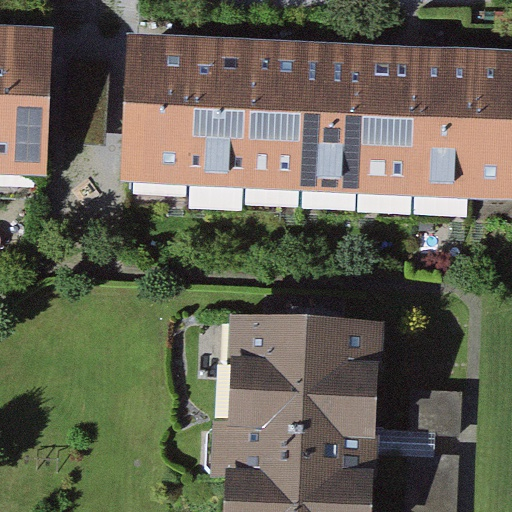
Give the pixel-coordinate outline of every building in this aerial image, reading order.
[(54,29),(0,26),(0,174),(48,177),(54,29)] [(188,37),(128,34),(121,183),(181,186),(188,37)] [(248,40),(188,37),(181,186),(240,189),(248,40)] [(307,43),(248,40),(240,189),(300,192),(307,43)] [(367,46),(307,43),(300,192),(360,195),(367,46)] [(427,49),(367,46),(360,195),(419,198),(427,49)] [(486,52),(427,49),(419,198),(479,201),(486,52)] [(511,53),(486,52),(479,201),(511,202),(511,53)] [(70,64),(65,151),(107,153),(112,66),(70,64)] [(386,511),(389,336),(210,334),(208,511),(386,511)]
